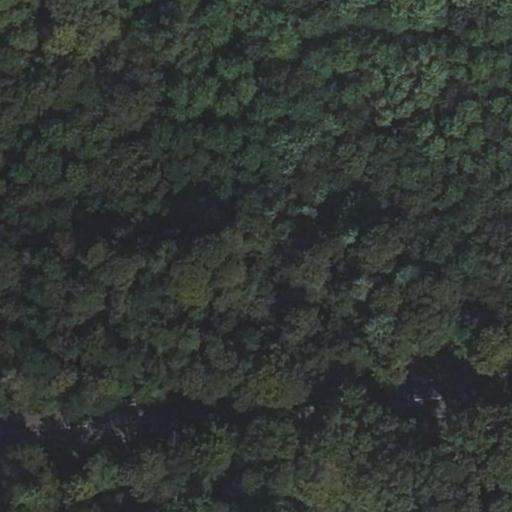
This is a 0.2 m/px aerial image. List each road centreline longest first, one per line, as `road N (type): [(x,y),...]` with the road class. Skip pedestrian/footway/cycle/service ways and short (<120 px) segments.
road 1 (secondary): [(511,383),(0,424)]
road 2 (track): [(511,458),(462,452),(332,460),(122,511)]
road 3 (track): [(196,124),(308,45),(511,1)]
road 4 (track): [(0,202),(196,124)]
road 5 (track): [(196,124),(220,0)]
